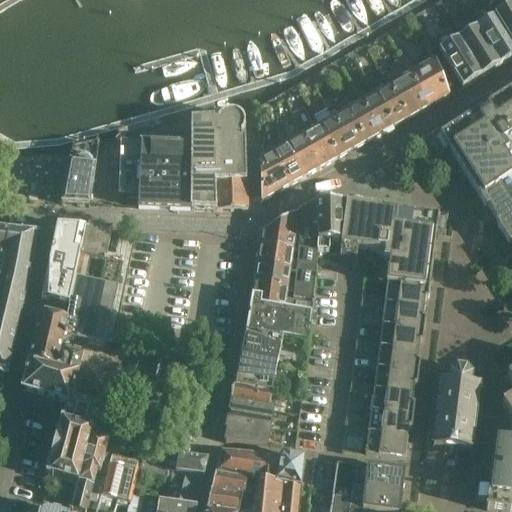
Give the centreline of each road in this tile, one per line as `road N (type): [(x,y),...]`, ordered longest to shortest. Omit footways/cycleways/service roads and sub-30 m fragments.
road 1 (residential): [(307,477),(310,457),(330,459),(353,168)]
road 2 (residential): [(207,479),(254,222)]
road 3 (residential): [(49,217),(254,222)]
road 4 (residential): [(5,409),(49,217)]
road 5 (residential): [(353,168),(511,75)]
